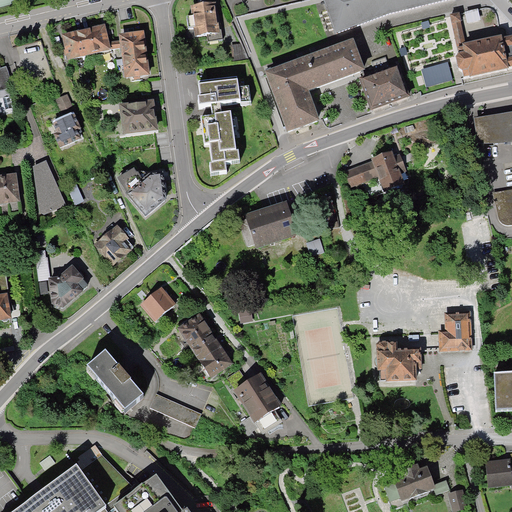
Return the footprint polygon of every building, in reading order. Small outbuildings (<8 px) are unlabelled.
[(322,0),(335,35),(389,15),(453,0),(322,0)] [(193,26),(195,36),(207,34),(208,41),(223,39),(222,29),(220,29),(216,1),(191,5),(192,15),(188,16),(189,27),(193,26)] [(465,11),(465,13),(468,24),(481,20),(479,10),(478,8),(465,11)] [(462,21),(460,14),(460,12),(450,14),(458,52),(457,56),(459,67),(462,69),(464,78),(511,67),(511,34),(509,35),(503,37),(502,34),(466,42),(461,21),(462,21)] [(429,20),(421,22),(423,29),(431,27),(429,20)] [(105,24),(84,29),(90,54),(112,49),(117,49),(116,42),(110,42),(105,24)] [(90,54),(84,29),(62,35),(68,60),(90,54)] [(121,41),(116,42),(117,49),(121,48),(122,54),(147,51),(145,31),(120,34),(121,41)] [(365,68),(353,38),(265,72),(288,132),(321,120),(309,90),(365,68)] [(406,47),(399,49),(401,56),(408,54),(406,47)] [(150,75),(147,51),(122,54),(125,78),(150,75)] [(448,62),(422,70),(427,87),(453,79),(448,62)] [(0,113),(16,110),(6,68),(1,69),(0,66),(0,113)] [(397,67),(360,80),(370,110),(390,104),(408,97),(397,67)] [(198,98),(199,107),(211,105),(221,104),(240,102),(239,91),(238,81),(199,85),(201,98),(198,98)] [(249,90),(239,91),(240,102),(241,106),(251,105),(249,90)] [(68,95),(56,100),(62,114),(74,108),(68,95)] [(123,135),(158,130),(154,99),(118,104),(123,135)] [(237,154),(232,114),(222,116),(221,104),(211,105),(212,108),(212,112),(213,117),(201,118),(204,146),(210,146),(212,164),(209,165),(211,175),(228,173),(226,165),(240,163),(239,153),(237,154)] [(83,132),(74,111),(52,121),(56,131),(53,133),(60,147),(81,138),(80,134),(83,132)] [(511,141),(511,112),(473,119),(478,145),(511,141)] [(456,144),(451,124),(435,127),(439,148),(456,144)] [(499,221),(506,225),(511,224),(511,141),(511,144),(511,190),(494,192),(499,221)] [(372,161),(345,171),(351,188),(379,178),(384,192),(405,184),(401,174),(406,172),(400,154),(394,156),(392,151),(371,158),(372,161)] [(45,215),(67,206),(47,160),(33,166),(40,212),(45,215)] [(135,167),(118,178),(127,194),(146,216),(168,198),(164,171),(151,173),(143,178),(139,171),(137,171),(135,167)] [(7,216),(23,214),(17,172),(0,174),(0,205),(6,204),(7,216)] [(77,183),(68,187),(76,205),(84,201),(77,183)] [(258,248),(299,234),(288,200),(247,214),(258,248)] [(93,245),(112,266),(134,247),(128,239),(129,238),(118,224),(93,245)] [(319,240),(307,243),(311,258),(323,255),(319,240)] [(46,251),(35,252),(39,281),(49,280),(49,278),(50,277),(48,257),(46,257),(46,251)] [(83,276),(73,264),(60,276),(50,277),(49,278),(49,280),(52,304),(63,308),(83,291),(83,290),(89,285),(84,279),(85,278),(83,276)] [(0,270),(0,290),(8,289),(6,274),(0,270)] [(141,304),(156,321),(176,304),(161,287),(141,304)] [(0,320),(12,318),(10,304),(8,293),(0,293),(0,320)] [(178,328),(211,378),(233,364),(227,355),(216,338),(205,320),(200,313),(178,328)] [(447,331),(439,332),(440,352),(472,350),(470,313),(446,314),(447,331)] [(377,345),(378,372),(379,372),(380,381),(385,381),(385,383),(417,381),(417,370),(422,370),(421,349),(398,350),(397,341),(380,342),(377,345)] [(87,368),(125,413),(143,397),(105,353),(87,368)] [(264,435),(283,423),(275,411),(283,406),(261,373),(247,382),(239,371),(228,378),(236,390),(233,392),(254,425),(256,423),(264,435)] [(498,412),(511,411),(511,375),(496,377),(498,412)] [(157,395),(150,409),(193,428),(200,414),(157,395)] [(104,505),(131,485),(100,456),(79,471),(104,505)] [(485,461),(488,488),(511,486),(511,489),(511,488),(511,465),(510,458),(485,461)] [(384,487),(390,503),(400,500),(401,502),(435,490),(433,486),(434,486),(427,467),(419,470),(417,466),(402,472),(404,477),(394,480),(395,483),(384,487)] [(79,471),(76,467),(13,511),(99,511),(100,511),(105,508),(106,507),(104,505),(79,471)] [(191,511),(188,507),(183,511),(156,474),(143,484),(142,483),(113,506),(117,511),(191,511)] [(435,490),(437,495),(450,490),(447,481),(434,486),(433,486),(435,490)] [(463,491),(448,494),(451,511),(455,511),(467,509),(463,491)]
